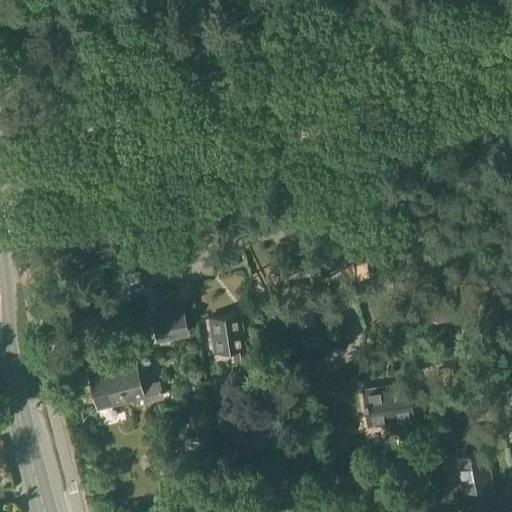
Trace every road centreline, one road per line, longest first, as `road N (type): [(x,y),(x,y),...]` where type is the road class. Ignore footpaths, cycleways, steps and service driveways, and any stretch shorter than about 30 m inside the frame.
road 1 (unclassified): [(0,199),(511,59)]
road 2 (unclassified): [(472,0),(0,130)]
road 3 (primary): [(44,511),(6,372)]
road 4 (primary): [(6,372),(0,251)]
